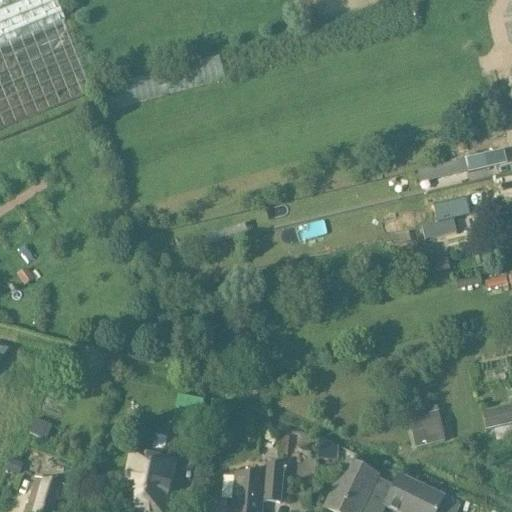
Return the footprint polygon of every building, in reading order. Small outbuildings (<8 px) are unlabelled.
[(0,0),(0,131),(94,94),(55,0),(0,0)] [(103,89),(110,113),(419,26),(413,3),(103,89)] [(466,173),(504,165),(501,150),(463,159),(466,173)] [(465,202),(434,209),(438,224),(469,217),(465,202)] [(453,223),(422,230),(425,243),(456,236),(453,223)] [(34,280),(27,270),(17,277),(24,287),(34,280)] [(479,278),(455,284),(457,293),(482,287),(479,278)] [(505,279),(485,283),(486,292),(503,289),(504,293),(508,292),(505,279)] [(0,348),(0,362),(9,351),(0,348)] [(178,399),(176,408),(171,436),(197,441),(204,403),(178,399)] [(511,407),(479,412),(481,430),(511,426),(511,407)] [(438,414),(406,417),(409,449),(441,445),(438,414)] [(52,428),(35,421),(28,435),(46,442),(52,428)] [(337,463),(338,447),(319,441),(318,462),(337,463)] [(121,507),(149,511),(164,511),(174,458),(130,451),(121,507)] [(5,472),(6,473),(18,477),(23,466),(11,461),(10,461),(5,472)] [(386,511),(458,511),(460,508),(445,501),(445,500),(398,477),(393,488),(378,481),(380,477),(348,462),(326,508),(333,511),(384,511),(385,511),(386,511)] [(238,472),(234,511),(262,511),(263,498),(281,499),(283,464),(268,463),(267,474),(238,472)] [(28,503),(25,511),(62,511),(70,487),(37,479),(30,504),(28,503)]
